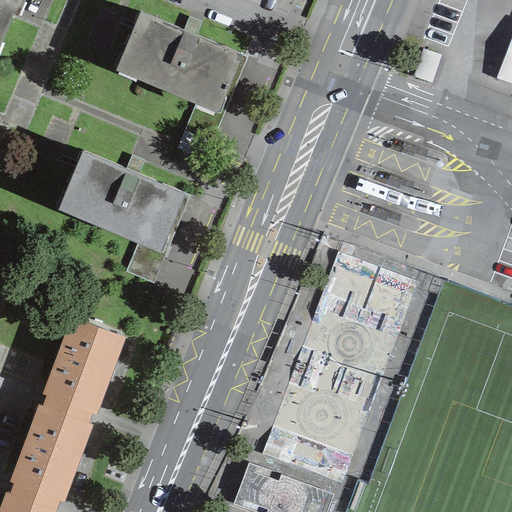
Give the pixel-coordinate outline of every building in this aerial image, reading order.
[(23,0),(0,0),(0,42),(12,13),(17,15),(23,0)] [(242,53),(139,11),(115,69),(218,111),(242,53)] [(184,194),(81,151),(80,154),(58,208),(160,251),(184,194)] [(125,337),(68,316),(40,393),(46,396),(43,405),(88,423),(92,412),(97,413),(125,337)] [(88,423),(43,405),(38,403),(7,481),(12,483),(8,494),(54,511),(59,499),(63,501),(93,425),(88,423)] [(326,511),(333,495),(248,462),(232,503),(255,511),(326,511)] [(8,494),(3,492),(0,500),(0,511),(56,511),(54,511),(8,494)]
